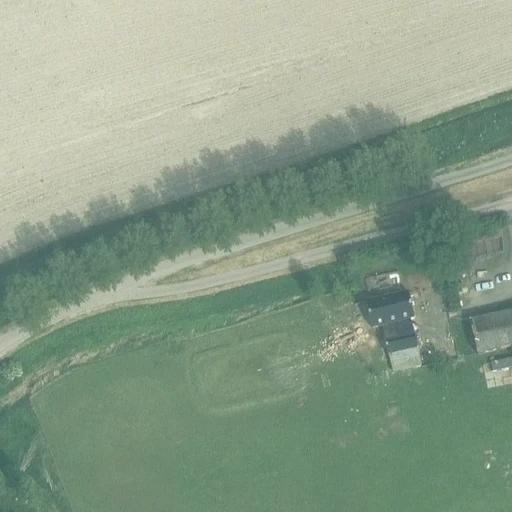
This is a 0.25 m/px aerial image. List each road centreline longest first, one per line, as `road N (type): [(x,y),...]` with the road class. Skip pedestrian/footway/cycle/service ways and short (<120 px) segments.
road 1 (unclassified): [(511,155),(105,289)]
road 2 (unclassified): [(105,289),(160,291),(511,204)]
road 3 (unclassified): [(0,347),(105,289)]
